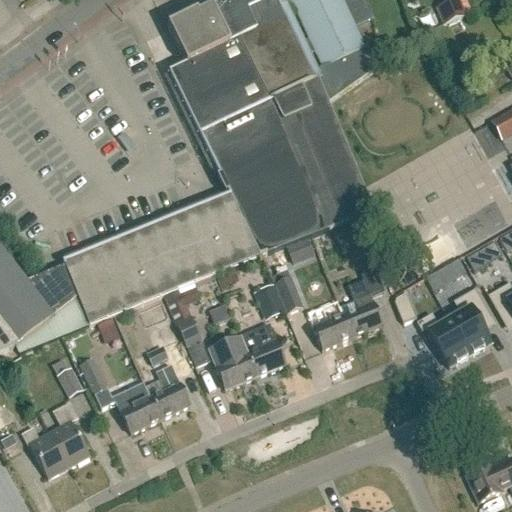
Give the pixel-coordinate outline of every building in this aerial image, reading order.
[(233,124),(250,161),(271,151),(290,142),(332,233),(358,223),(373,217),(362,190),(326,107),(374,72),(339,0),(233,0),(210,13),(228,48),(186,69),(168,77),(199,140),(233,124)] [(442,27),(471,16),(464,0),(441,0),(444,6),(435,10),(442,27)] [(197,17),(168,31),(186,69),(228,48),(210,13),(199,20),(197,17)] [(501,145),(511,138),(511,115),(491,127),(501,145)] [(472,149),(493,143),(486,120),(465,126),(472,149)] [(228,201),(229,202),(241,197),(265,257),(266,260),(332,233),(290,142),(271,151),(250,161),(233,124),(199,140),(219,180),(216,182),(224,198),(227,197),(228,201)] [(229,202),(228,201),(152,231),(177,295),(266,260),(265,257),(241,197),(229,202)] [(89,330),(177,295),(152,231),(62,266),(63,267),(64,269),(72,289),(77,301),(88,328),(89,330)] [(498,243),(506,257),(511,253),(511,247),(507,239),(498,243)] [(9,353),(53,319),(77,301),(72,289),(64,269),(26,285),(0,251),(0,343),(8,354),(9,353)] [(487,267),(480,254),(466,262),(473,275),(487,267)] [(466,277),(458,263),(447,270),(455,284),(466,277)] [(343,320),(353,343),(382,331),(369,298),(383,292),(375,272),(361,278),(363,284),(348,290),(353,304),(337,310),(342,321),(343,320)] [(303,312),(291,282),(276,289),(288,318),(303,312)] [(511,292),(509,288),(487,300),(504,329),(511,324),(511,292)] [(272,290),(254,297),(260,311),(278,304),(272,290)] [(179,295),(164,301),(195,371),(209,365),(185,309),(200,303),(195,291),(180,297),(179,295)] [(460,319),(449,325),(470,361),(491,349),(479,329),(491,323),(475,294),(453,306),(460,319)] [(406,297),(395,303),(394,307),(403,328),(404,327),(416,323),(406,297)] [(309,322),(322,355),(353,343),(343,320),(342,321),(329,326),(325,316),(309,322)] [(431,319),(416,327),(421,336),(426,333),(449,373),(470,361),(449,325),(439,331),(431,319)] [(113,324),(97,330),(102,342),(117,336),(113,324)] [(270,330),(240,342),(247,360),(256,382),(286,370),(273,337),(270,330)] [(161,350),(158,342),(147,347),(150,354),(145,357),(151,370),(168,362),(162,349),(161,350)] [(256,382),(247,360),(240,342),(209,355),(226,395),(256,382)] [(71,372),(65,361),(51,368),(57,380),(69,403),(83,395),(71,372)] [(94,400),(108,393),(94,363),(79,369),(94,400)] [(151,402),(161,425),(191,410),(172,369),(156,377),(159,383),(145,390),(151,402)] [(161,425),(151,402),(137,409),(132,398),(115,406),(131,439),(161,425)] [(50,437),(69,472),(90,461),(71,427),(78,423),(69,407),(53,416),(61,431),(50,437)] [(69,472),(50,437),(40,443),(34,432),(21,439),(28,451),(30,450),(48,484),(69,472)] [(490,471),(467,482),(478,507),(502,496),(501,494),(509,490),(511,495),(511,463),(491,473),(490,471)]
